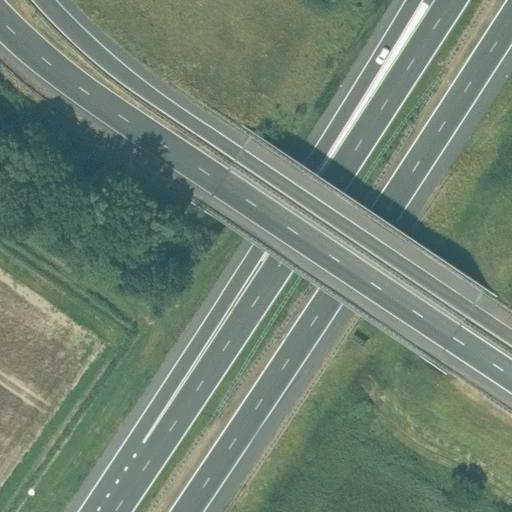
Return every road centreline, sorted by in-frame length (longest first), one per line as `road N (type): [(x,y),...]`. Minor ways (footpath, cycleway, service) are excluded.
road 1 (motorway): [(0,21),(51,67),(511,377)]
road 2 (motorway): [(184,511),(511,15)]
road 3 (motorway): [(511,338),(153,100),(44,0)]
road 4 (motorway): [(450,0),(155,451)]
road 5 (motorway): [(414,0),(246,265),(155,451)]
